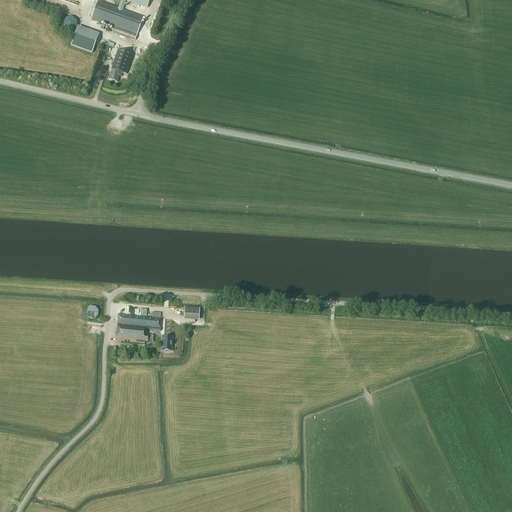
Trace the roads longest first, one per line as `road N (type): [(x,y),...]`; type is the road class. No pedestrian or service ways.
road 1 (unclassified): [(511,313),(124,289)]
road 2 (tertiary): [(511,185),(137,113)]
road 3 (unclassified): [(18,511),(100,407),(109,299),(124,289)]
road 4 (tertiary): [(137,113),(0,81)]
road 5 (tertiary): [(137,113),(180,0)]
